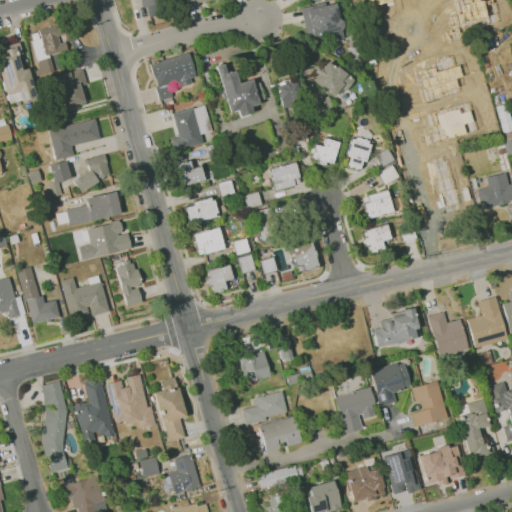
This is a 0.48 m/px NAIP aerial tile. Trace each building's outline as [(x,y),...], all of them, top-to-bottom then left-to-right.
[(171,0),(140,0),(145,19),(174,12),(171,0)] [(299,9),(327,0),(331,0),(343,38),(308,47),(299,9)] [(66,50),(63,41),(58,43),(57,36),(62,34),(59,24),(36,30),(39,38),(30,40),(38,73),(51,70),(47,54),(66,50)] [(0,62),(9,103),(34,97),(27,68),(21,69),(16,43),(0,46),(0,62)] [(188,52),(196,77),(189,78),(190,83),(180,86),(179,81),(168,84),(171,96),(158,100),(155,87),(157,87),(150,63),(188,52)] [(327,61),(312,80),(332,97),(335,92),(338,95),(342,90),(345,92),(354,79),(327,61)] [(215,66),(230,118),(251,113),(249,105),(258,104),(257,100),(262,99),(258,82),(252,84),(251,79),(238,82),(235,71),(226,72),(224,63),(215,66)] [(55,74),(66,105),(85,99),(80,86),(85,84),(79,66),(55,74)] [(302,103),(296,81),(275,87),(280,108),(302,103)] [(327,97),(331,110),(311,114),(306,100),(322,96),(322,97),(327,97)] [(204,105),(172,113),(178,136),(170,139),(174,152),(203,144),(199,134),(213,132),(204,105)] [(3,118),(0,118),(0,141),(9,139),(3,118)] [(54,159),(72,155),(70,145),(98,139),(93,118),(47,129),(54,159)] [(303,122),(277,128),(281,145),(307,138),(303,122)] [(310,157),(317,159),(316,163),(324,165),(325,161),(332,164),(338,142),(324,137),(322,147),(314,144),(310,157)] [(354,137),(366,140),(367,144),(369,144),(364,163),(361,161),(359,169),(346,166),(349,157),(345,156),(350,140),(353,140),(354,137)] [(386,149),(393,159),(381,168),(373,156),(386,149)] [(88,172),(72,177),(76,189),(110,178),(102,154),(84,160),(88,172)] [(59,193),(56,182),(69,178),(64,160),(47,165),(52,182),(46,183),(49,195),(59,193)] [(175,163),(178,172),(175,173),(179,187),(204,180),(200,165),(192,167),(190,160),(175,163)] [(293,163),(269,169),(275,190),(299,183),(293,163)] [(376,174),(384,184),(398,176),(391,165),(376,174)] [(487,187),(484,177),(504,173),(508,184),(511,183),(511,187),(511,201),(480,209),(476,190),(487,187)] [(427,222),(470,213),(462,177),(447,180),(450,197),(434,200),(431,187),(420,189),(427,222)] [(230,180),(234,194),(221,196),(217,183),(230,180)] [(386,189),(393,211),(366,219),(361,197),(386,189)] [(118,214),(113,191),(83,198),(84,205),(65,210),(68,225),(118,214)] [(257,192),(242,196),(245,209),(260,205),(257,192)] [(219,217),(212,196),(192,202),(193,205),(183,208),(189,225),(219,217)] [(303,200),(256,211),(264,246),(312,233),(303,200)] [(130,250),(126,232),(121,234),(118,221),(79,229),(82,244),(76,245),(79,260),(130,250)] [(401,241),(408,239),(415,237),(411,222),(397,226),(401,241)] [(366,238),(364,231),(384,224),(389,238),(381,241),(383,248),(370,252),(368,244),(364,245),(362,239),(366,238)] [(193,234),(199,254),(224,248),(218,227),(193,234)] [(232,242),(235,256),(250,251),(245,238),(232,242)] [(318,266),(297,272),(290,245),(311,239),(318,266)] [(237,257),(250,253),(256,270),(241,274),(237,257)] [(259,260),(272,257),(276,271),(262,274),(259,260)] [(139,285),(133,262),(114,267),(124,306),(140,302),(136,286),(139,285)] [(229,264),(206,270),(208,277),(205,278),(206,286),(210,285),(212,294),(226,290),(224,282),(233,279),(229,264)] [(31,266),(17,270),(29,323),(58,317),(54,300),(40,303),(31,266)] [(0,278),(0,311),(7,310),(8,318),(17,316),(8,277),(0,278)] [(59,280),(70,319),(107,309),(99,281),(74,288),(71,277),(59,280)] [(508,334),(511,332),(511,290),(506,292),(509,301),(500,303),(508,334)] [(472,347),(505,339),(494,296),(476,301),(479,315),(465,319),(472,347)] [(375,347),(418,337),(410,307),(387,313),(388,318),(376,321),(378,327),(370,329),(375,347)] [(426,315),(437,356),(466,349),(458,319),(445,322),(442,311),(426,315)] [(268,376),(262,351),(237,357),(243,383),(268,376)] [(402,361),(368,370),(377,406),(394,402),(391,391),(408,386),(402,361)] [(104,383),(112,424),(134,420),(135,428),(153,424),(150,406),(145,407),(138,374),(122,377),(122,380),(104,383)] [(184,416),(174,377),(158,381),(160,390),(153,392),(166,441),(183,437),(178,418),(184,416)] [(111,435),(99,378),(81,382),(85,401),(72,404),(80,441),(95,438),(94,438),(111,435)] [(47,473),(66,469),(61,446),(65,411),(58,381),(38,385),(43,404),(42,409),(39,436),(47,473)] [(409,387),(413,401),(418,400),(421,410),(409,413),(412,426),(444,418),(436,381),(409,387)] [(511,388),(504,390),(502,381),(486,385),(492,413),(505,410),(508,425),(501,426),(504,439),(511,437),(511,388)] [(361,429),(359,419),(375,414),(368,387),(333,396),(342,433),(361,429)] [(285,413),(280,390),(252,397),(254,405),(240,409),(243,423),(285,413)] [(453,406),(467,457),(484,453),(478,428),(488,425),(481,399),(453,406)] [(300,442),(293,415),(256,425),(263,452),(300,442)] [(424,484),(435,481),(436,485),(446,483),(444,479),(462,474),(454,444),(416,455),(424,484)] [(392,495),(418,488),(408,449),(382,455),(392,495)] [(198,486),(189,454),(172,459),(176,471),(159,476),(164,495),(198,486)] [(157,473),(154,457),(138,460),(141,477),(157,473)] [(383,494),(376,468),(366,470),(364,466),(342,472),(351,503),(383,494)] [(295,481),(294,467),(256,472),(258,485),(295,481)] [(67,483),(73,511),(100,511),(106,511),(97,476),(67,483)] [(309,511),(320,511),(339,507),(331,480),(303,487),(309,511)] [(264,507),(264,511),(285,511),(283,494),(267,496),(268,506),(264,507)] [(206,511),(204,502),(171,509),(171,511),(206,511)]
